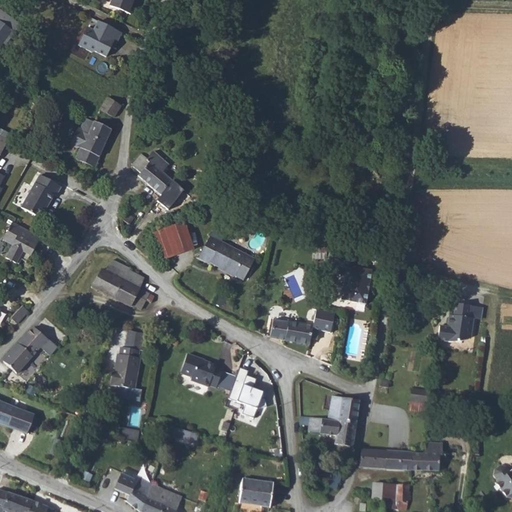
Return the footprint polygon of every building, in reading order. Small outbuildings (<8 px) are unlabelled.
[(133,2),(134,0),(110,0),(106,9),(126,18),(131,8),(129,6),(131,1),(133,2)] [(121,37),(98,26),(93,34),(87,31),(78,48),(105,62),(111,51),(114,52),(121,37)] [(112,122),(119,109),(106,102),(99,114),(112,122)] [(165,112),(155,110),(153,118),(163,120),(165,112)] [(75,164),(92,172),(110,135),(84,123),(78,137),(75,136),(69,150),(79,155),(75,164)] [(146,163),(140,158),(130,169),(132,170),(139,176),(136,180),(158,198),(170,184),(162,177),(168,169),(152,156),(146,163)] [(60,191),(38,179),(21,212),(40,222),(52,199),(55,200),(60,191)] [(194,224),(190,215),(184,218),(187,226),(194,224)] [(28,267),(41,242),(8,225),(7,226),(11,229),(4,245),(10,248),(11,253),(6,263),(16,268),(20,263),(28,267)] [(241,283),(253,264),(211,239),(198,261),(209,267),(211,265),(241,283)] [(356,261),(329,256),(326,268),(346,271),(341,300),(351,302),(350,305),(364,308),(367,294),(365,294),(366,287),(368,288),(371,274),(354,271),(356,261)] [(101,273),(91,290),(112,301),(121,285),(123,286),(128,276),(129,274),(113,265),(107,276),(101,273)] [(121,285),(112,301),(129,310),(132,305),(141,310),(143,304),(149,308),(152,302),(138,294),(144,284),(128,276),(123,286),(121,285)] [(444,326),(436,325),(435,339),(451,341),(456,342),(460,341),(465,338),(468,336),(470,317),(465,316),(466,305),(451,303),(449,315),(446,315),(444,326)] [(310,308),(307,324),(313,325),(316,309),(310,308)] [(9,321),(17,329),(28,316),(20,310),(19,309),(9,321)] [(317,309),(312,330),(310,338),(317,340),(320,331),(331,333),(335,313),(317,309)] [(283,344),(287,326),(271,323),(268,342),(283,344)] [(312,330),(287,326),(283,344),(309,349),(310,338),(312,330)] [(47,342),(41,337),(33,331),(1,365),(15,377),(40,351),(47,342)] [(127,335),(123,354),(138,357),(140,357),(144,338),(135,336),(127,335)] [(40,351),(47,357),(46,358),(48,359),(56,350),(47,342),(40,351)] [(205,359),(188,353),(181,372),(192,376),(191,380),(208,386),(209,384),(217,387),(217,386),(223,371),(224,368),(216,366),(216,364),(205,360),(205,359)] [(111,379),(109,391),(116,392),(114,403),(139,407),(141,396),(133,395),(138,364),(136,364),(138,357),(123,354),(119,354),(118,361),(116,361),(113,379),(111,379)] [(243,414),(253,418),(258,409),(268,406),(265,392),(254,388),(257,379),(247,375),(248,371),(240,368),(232,391),(229,398),(245,405),(243,414)] [(237,376),(223,371),(217,386),(232,391),(237,376)] [(426,392),(409,392),(408,403),(425,403),(426,392)] [(357,402),(331,398),(328,422),(353,426),(357,402)] [(18,412),(0,404),(0,427),(10,431),(18,412)] [(33,417),(18,412),(10,431),(26,437),(27,434),(33,436),(39,421),(32,418),(33,417)] [(299,418),(298,428),(307,430),(309,419),(299,418)] [(309,419),(307,430),(307,432),(319,434),(321,421),(309,419)] [(321,421),(319,434),(333,438),(332,446),(337,448),(337,455),(347,457),(351,444),(353,426),(328,422),(321,421)] [(196,443),(199,433),(169,425),(166,434),(196,443)] [(408,470),(438,470),(438,460),(444,460),(444,451),(442,451),(441,443),(429,443),(420,452),(410,453),(408,470)] [(372,468),(373,451),(360,450),(358,467),(372,468)] [(385,452),(373,451),(372,468),(384,469),(385,452)] [(398,453),(385,452),(384,469),(397,470),(398,453)] [(397,470),(408,470),(410,453),(398,453),(397,470)] [(504,464),(498,463),(493,466),(493,473),(497,478),(494,480),(505,495),(509,494),(511,494),(511,466),(507,469),(504,464)] [(138,478),(123,471),(120,479),(133,487),(137,481),(138,478)] [(128,499),(126,505),(136,511),(139,511),(150,488),(151,485),(137,481),(133,487),(120,479),(114,492),(128,499)] [(272,489),(242,483),(237,505),(268,511),(272,489)] [(394,510),(394,503),(395,486),(379,485),(379,490),(379,500),(379,510),(394,510)] [(394,503),(407,504),(407,486),(395,486),(394,503)] [(150,488),(139,511),(174,511),(176,509),(172,508),(175,502),(153,493),(155,490),(150,488)] [(28,511),(31,504),(0,492),(0,511),(28,511)]
